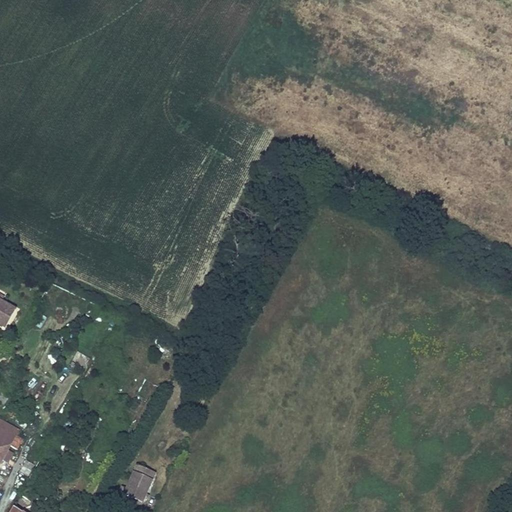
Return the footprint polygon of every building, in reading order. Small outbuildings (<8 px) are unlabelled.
[(0,326),(7,330),(17,311),(3,303),(0,301),(0,326)] [(86,367),(90,359),(77,352),(73,359),(86,367)] [(0,465),(19,432),(0,420),(0,465)] [(18,450),(23,440),(17,437),(12,448),(18,450)] [(135,468),(132,476),(151,484),(154,476),(135,468)] [(119,506),(131,511),(138,511),(151,484),(132,476),(125,492),(119,506)] [(114,505),(119,506),(125,492),(120,490),(114,505)]
